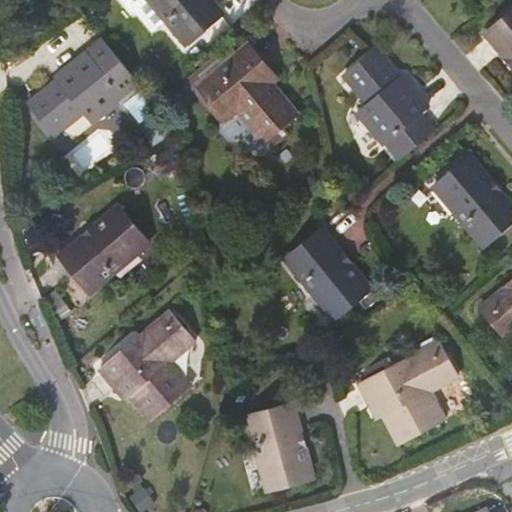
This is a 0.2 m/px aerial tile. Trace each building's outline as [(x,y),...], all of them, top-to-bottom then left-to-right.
[(166,20),(149,0),(121,0),(132,12),(136,12),(152,31),(166,20)] [(149,0),(166,20),(186,45),(223,14),(211,0),(149,0)] [(511,14),(486,37),(511,68),(511,14)] [(140,84),(103,39),(60,73),(64,78),(58,83),(56,80),(29,103),(57,136),(84,114),(92,124),(140,84)] [(198,86),(238,53),(231,44),(190,78),(194,90),(221,122),(221,131),(228,140),(236,141),(240,137),(255,154),(263,154),(289,133),(283,126),(264,142),(237,111),(227,120),(198,86)] [(261,70),(267,65),(249,44),(238,53),(198,86),(227,120),(237,111),(264,142),(283,126),(298,114),(271,83),(261,70)] [(399,77),(376,49),(343,78),(365,105),(355,113),(398,164),(437,131),(421,113),(428,106),(406,80),(401,84),(397,79),(399,77)] [(278,77),(267,65),(261,70),(271,83),(278,77)] [(54,78),(56,80),(58,83),(64,78),(60,73),(54,78)] [(401,75),(399,77),(397,79),(401,84),(406,80),(401,75)] [(491,181),(470,156),(433,187),(483,246),(511,222),(511,205),(499,190),(497,192),(489,183),(491,181)] [(497,192),(499,190),(491,181),(489,183),(497,192)] [(146,247),(116,212),(58,261),(87,296),(146,247)] [(368,290),(320,231),(284,262),(331,320),(368,290)] [(511,287),(509,284),(495,296),(501,303),(487,315),(506,338),(511,332),(511,287)] [(444,308),(451,302),(439,287),(432,293),(444,308)] [(501,303),(495,296),(481,308),(487,315),(501,303)] [(192,345),(168,316),(100,373),(124,401),(128,399),(148,422),(189,388),(169,364),(192,345)] [(439,342),(423,351),(428,360),(444,351),(439,342)] [(458,377),(444,351),(428,360),(423,351),(407,359),(409,364),(388,375),(386,370),(360,384),(373,409),(379,406),(384,416),(398,443),(445,419),(430,391),(458,377)] [(407,359),(386,370),(388,375),(409,364),(407,359)] [(310,479),(289,406),(244,418),(265,491),(310,479)] [(379,406),(373,409),(378,419),(384,416),(379,406)]
